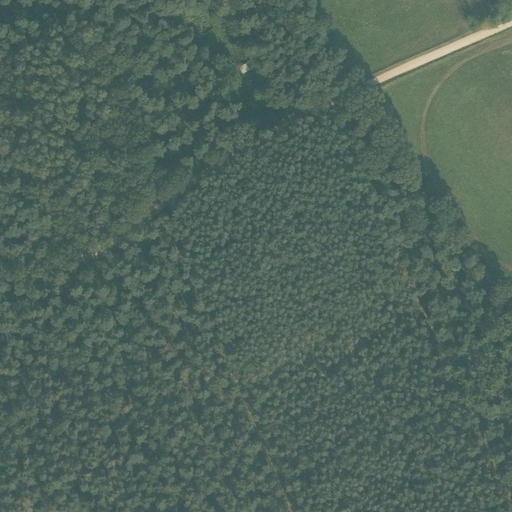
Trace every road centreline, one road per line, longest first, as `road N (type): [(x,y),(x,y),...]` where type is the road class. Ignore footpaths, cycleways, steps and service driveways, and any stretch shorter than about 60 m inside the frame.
road 1 (track): [(511,25),(240,142),(89,253),(0,264)]
road 2 (track): [(511,272),(467,232),(421,151),(428,105),(444,79),(511,39)]
